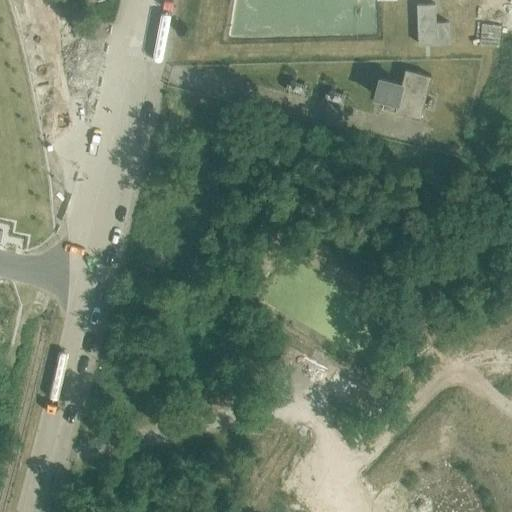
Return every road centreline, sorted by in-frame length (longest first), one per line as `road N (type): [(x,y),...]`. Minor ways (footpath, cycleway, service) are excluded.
road 1 (residential): [(35,511),(104,183)]
road 2 (residential): [(35,0),(104,183)]
road 3 (residential): [(104,183),(143,0)]
